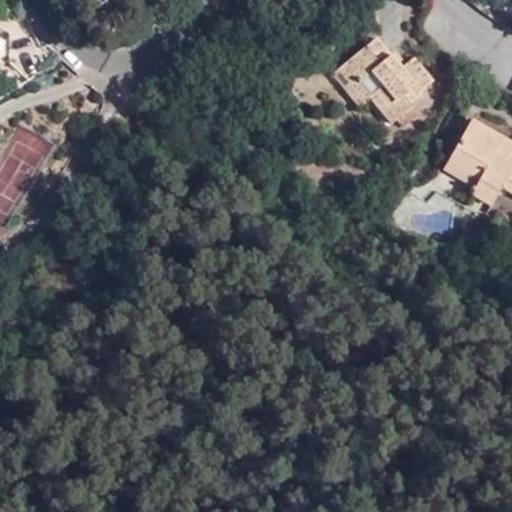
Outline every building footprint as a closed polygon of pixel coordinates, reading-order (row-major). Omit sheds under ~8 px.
[(371,97),(393,122),(396,120),(411,106),(409,104),(432,82),(413,59),(400,69),(374,39),(338,70),(353,88),(359,83),(371,97)] [(22,81),(36,72),(23,53),(6,65),(22,81)] [(359,83),(353,88),(338,70),(332,74),(359,106),(371,97),(359,83)] [(402,125),(416,112),(411,106),(396,120),(402,125)] [(510,141),(468,119),(464,124),(506,147),(510,141)] [(445,156),(479,175),(472,187),(468,194),(488,206),(500,187),(511,193),(511,141),(511,142),(510,141),(506,147),(464,124),(445,156)] [(445,156),(439,168),(472,187),(479,175),(445,156)]
